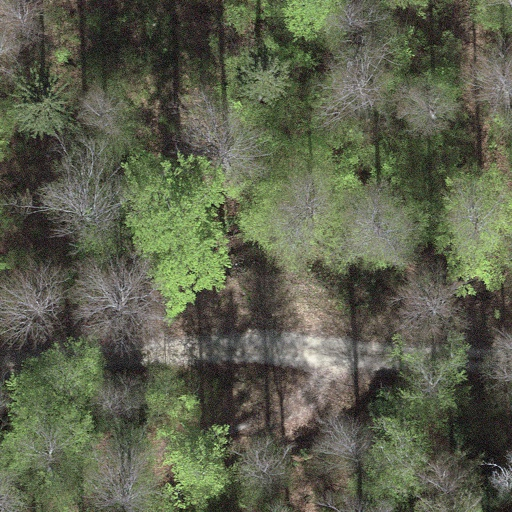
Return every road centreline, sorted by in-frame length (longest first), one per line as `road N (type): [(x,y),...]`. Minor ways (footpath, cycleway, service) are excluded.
road 1 (track): [(0,370),(246,352),(511,353)]
road 2 (track): [(335,356),(311,405),(286,426),(173,451),(53,511)]
